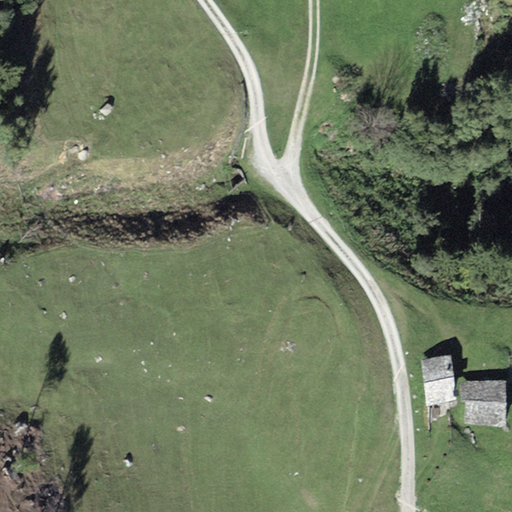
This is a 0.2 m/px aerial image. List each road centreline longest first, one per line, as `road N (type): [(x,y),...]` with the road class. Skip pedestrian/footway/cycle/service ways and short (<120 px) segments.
road 1 (track): [(409,511),(389,321),(361,271),(277,174),(248,66),(205,0)]
road 2 (track): [(314,0),(310,76),(284,181)]
